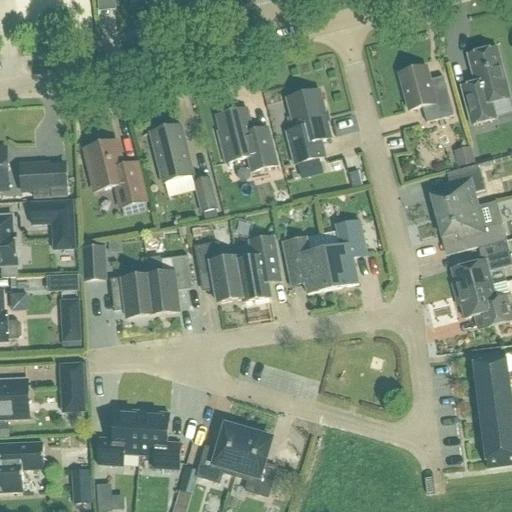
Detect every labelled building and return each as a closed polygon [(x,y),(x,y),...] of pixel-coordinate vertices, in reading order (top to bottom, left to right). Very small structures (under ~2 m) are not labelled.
[(472,128),(496,121),(492,106),(510,101),(497,51),(468,58),(476,87),(462,90),(472,128)] [(430,83),(427,70),(400,77),(409,114),(423,110),(427,126),(454,118),(444,80),(430,83)] [(295,168),(326,160),(322,144),(332,141),(320,94),(287,102),(295,134),(287,136),(295,168)] [(253,135),(247,112),(217,119),(220,135),(218,135),(226,166),(248,161),(252,175),(278,169),(269,131),(253,135)] [(163,186),(194,179),(182,128),(151,136),(163,186)] [(122,166),(117,144),(85,152),(96,195),(117,190),(122,211),(146,205),(135,162),(122,166)] [(459,167),(474,163),(470,148),(455,152),(459,167)] [(0,193),(9,193),(6,150),(0,150),(0,193)] [(35,193),(35,200),(67,199),(67,192),(66,167),(33,168),(35,193)] [(437,221),(478,210),(474,196),(485,193),(478,168),(476,169),(447,177),(450,189),(445,190),(447,196),(432,200),(437,221)] [(202,219),(219,215),(211,181),(194,185),(202,219)] [(53,253),(76,252),(73,202),(50,204),(53,253)] [(468,254),(499,246),(494,227),(483,230),(478,210),(437,221),(443,241),(458,237),(459,243),(465,242),(468,254)] [(13,237),(13,219),(0,219),(0,269),(17,269),(15,237),(13,237)] [(326,254),(334,293),(359,288),(353,257),(366,254),(366,253),(378,250),(373,223),(361,226),(360,224),(337,229),(341,251),(326,254)] [(168,246),(180,241),(175,229),(163,234),(168,246)] [(434,257),(433,236),(410,237),(411,258),(434,257)] [(237,261),(245,306),(271,302),(268,287),(281,285),(274,241),(250,245),(253,262),(238,265),(238,261),(237,261)] [(283,246),(292,291),(306,288),(308,298),(334,293),(326,254),(310,257),(307,242),(283,246)] [(455,299),(493,289),(489,275),(511,268),(511,264),(506,244),(499,246),(479,251),(482,265),(452,273),(455,287),(452,287),(455,299)] [(245,306),(237,261),(222,264),(219,246),(195,250),(200,278),(213,276),(218,307),(243,303),(244,307),(245,306)] [(85,284),(105,283),(104,251),(84,252),(85,284)] [(149,280),(154,319),(179,316),(176,288),(192,287),(188,259),(160,263),(162,278),(149,280)] [(18,279),(17,269),(0,269),(1,280),(18,279)] [(128,322),(154,319),(149,280),(124,283),(124,281),(111,282),(115,315),(126,313),(128,322)] [(465,322),(482,318),(485,331),(511,324),(511,302),(511,298),(510,299),(497,302),(493,289),(455,299),(458,309),(461,309),(465,322)] [(4,314),(3,294),(0,294),(0,344),(8,344),(8,342),(17,342),(21,338),(20,327),(16,324),(7,324),(6,314),(4,314)] [(61,304),(63,346),(83,345),(81,303),(61,304)] [(457,316),(427,325),(431,339),(461,330),(457,316)] [(469,364),(472,385),(502,381),(499,360),(469,364)] [(60,368),(63,417),(87,415),(84,367),(60,368)] [(34,416),(54,415),(52,381),(33,382),(34,416)] [(502,381),(472,385),(473,397),(475,406),(505,402),(502,381)] [(6,423),(29,422),(28,382),(4,383),(4,387),(0,387),(0,418),(5,418),(6,423)] [(505,402),(475,406),(477,427),(508,423),(505,402)] [(140,456),(143,415),(116,413),(114,443),(101,442),(99,466),(124,467),(125,455),(140,456)] [(143,415),(140,456),(156,458),(155,469),(180,471),(182,447),(168,446),(170,417),(143,415)] [(477,427),(480,448),(510,444),(508,423),(477,427)] [(236,480),(251,431),(237,427),(236,431),(225,428),(218,453),(206,449),(197,480),(219,486),(222,476),(236,480)] [(251,431),(236,480),(249,483),(245,494),(268,500),(277,470),(264,467),(272,441),(262,438),(263,434),(251,431)] [(511,455),(510,444),(480,448),(483,468),(511,464),(511,455)] [(0,496),(23,495),(22,474),(45,472),(43,445),(0,447),(0,496)] [(66,452),(66,465),(79,465),(79,452),(66,452)] [(75,474),(77,508),(93,507),(91,473),(75,474)] [(191,497),(195,485),(182,482),(179,493),(191,497)] [(111,489),(97,490),(98,511),(113,511),(112,499),(111,489)] [(167,501),(176,504),(179,496),(167,493),(167,501)]
